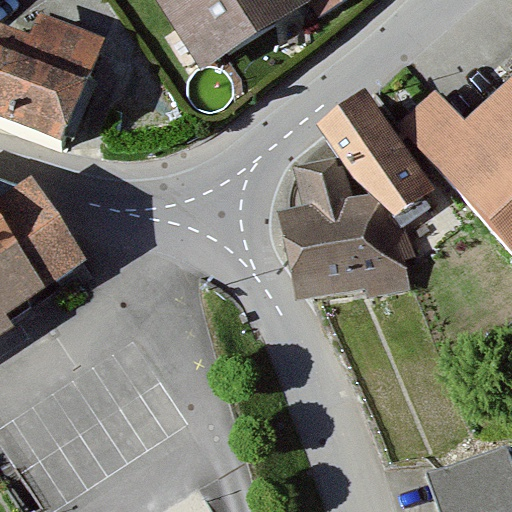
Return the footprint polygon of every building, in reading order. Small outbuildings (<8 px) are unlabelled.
[(294,0),(141,0),(187,75),(299,6),(294,0)] [(304,0),(314,16),(342,0),(304,0)] [(91,48),(0,14),(0,133),(52,153),(91,48)] [(435,100),(397,133),(511,278),(511,85),(460,130),(435,100)] [(301,217),(274,220),(291,307),(406,290),(399,227),(427,200),(362,98),(304,137),(330,174),(293,177),(301,217)] [(0,334),(83,278),(18,184),(0,196),(0,334)] [(511,511),(511,478),(503,453),(424,480),(434,511),(511,511)]
